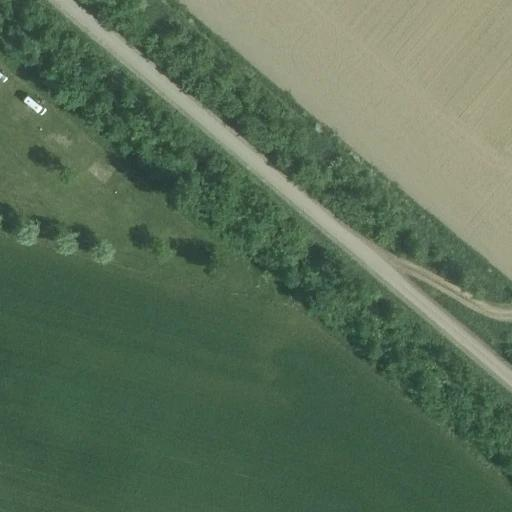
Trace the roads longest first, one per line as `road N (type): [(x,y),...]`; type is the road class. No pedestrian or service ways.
road 1 (unclassified): [(511,382),(59,0)]
road 2 (track): [(368,261),(386,254),(490,312),(511,315)]
